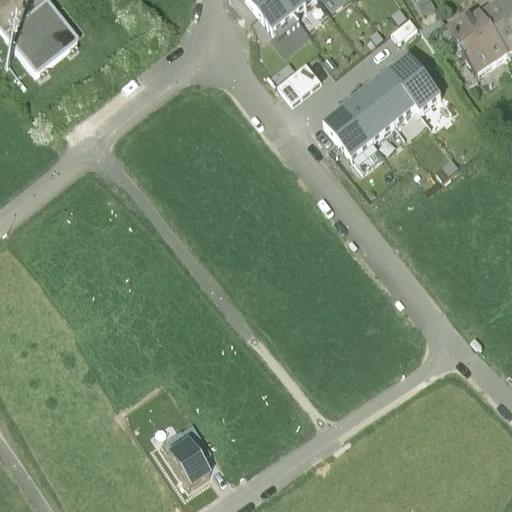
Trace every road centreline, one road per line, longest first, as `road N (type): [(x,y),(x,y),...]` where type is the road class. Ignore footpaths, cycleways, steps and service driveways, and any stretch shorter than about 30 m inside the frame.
road 1 (residential): [(214,50),(452,355)]
road 2 (residential): [(452,355),(219,511)]
road 3 (residential): [(214,50),(85,142),(70,170),(0,226)]
